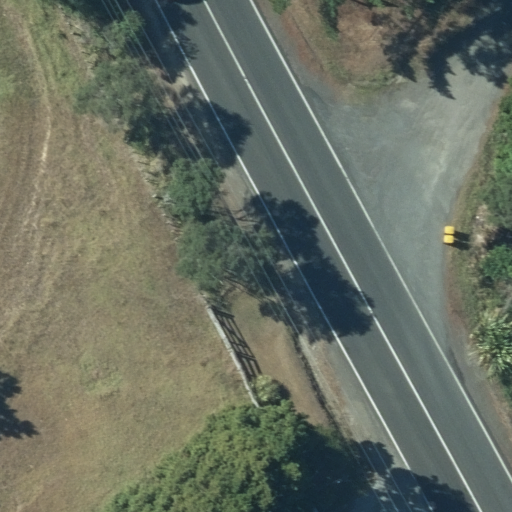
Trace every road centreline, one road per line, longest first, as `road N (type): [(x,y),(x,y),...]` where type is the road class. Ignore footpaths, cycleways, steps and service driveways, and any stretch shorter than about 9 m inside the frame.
road 1 (tertiary): [(481,511),(206,0)]
road 2 (track): [(502,0),(438,145),(318,212)]
